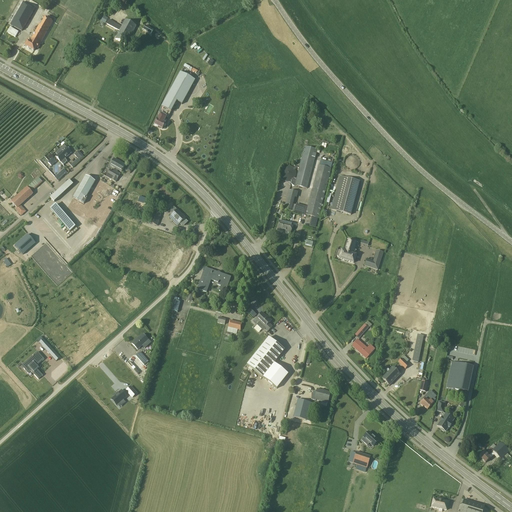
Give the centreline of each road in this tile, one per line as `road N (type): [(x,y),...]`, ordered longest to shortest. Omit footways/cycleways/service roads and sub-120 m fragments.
road 1 (tertiary): [(511,244),(390,145),(271,0)]
road 2 (unclassified): [(0,442),(186,273),(219,211)]
road 3 (secondary): [(511,508),(397,418),(337,357)]
road 4 (unknown): [(77,232),(72,198),(93,151),(110,198),(89,233)]
road 5 (secondary): [(310,325),(219,211)]
road 6 (secondary): [(219,211),(158,155),(113,128)]
road 7 (secondary): [(113,128),(0,66)]
